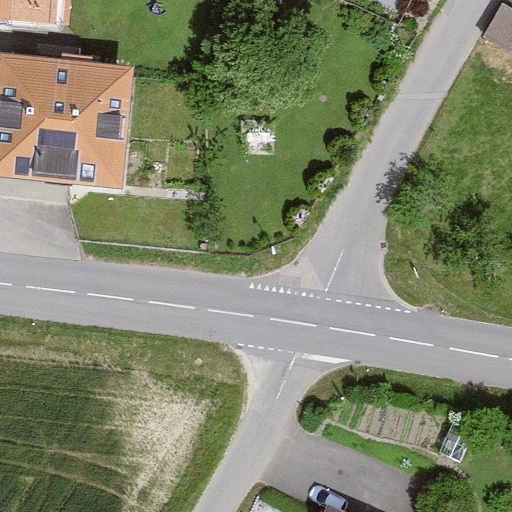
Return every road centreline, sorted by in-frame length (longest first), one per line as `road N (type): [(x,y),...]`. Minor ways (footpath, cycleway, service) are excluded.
road 1 (unclassified): [(473,0),(378,172),(311,323)]
road 2 (tertiary): [(0,273),(311,323)]
road 3 (unclassified): [(311,323),(211,511)]
road 4 (tertiary): [(311,323),(511,358)]
